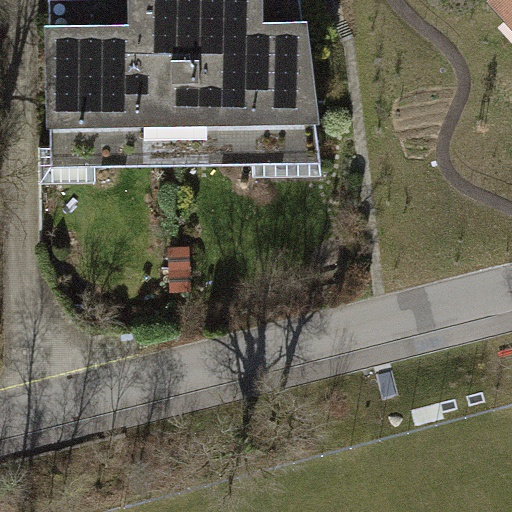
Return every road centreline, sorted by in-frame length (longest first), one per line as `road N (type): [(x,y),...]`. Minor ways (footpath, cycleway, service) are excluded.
road 1 (residential): [(511,301),(0,432)]
road 2 (unknown): [(60,417),(33,230),(15,0)]
